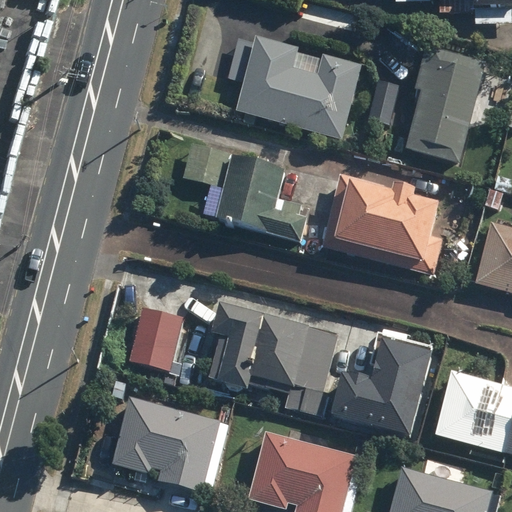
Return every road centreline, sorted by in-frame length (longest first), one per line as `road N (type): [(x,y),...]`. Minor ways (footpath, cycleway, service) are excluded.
road 1 (secondary): [(118,0),(0,452)]
road 2 (residential): [(0,481),(120,511)]
